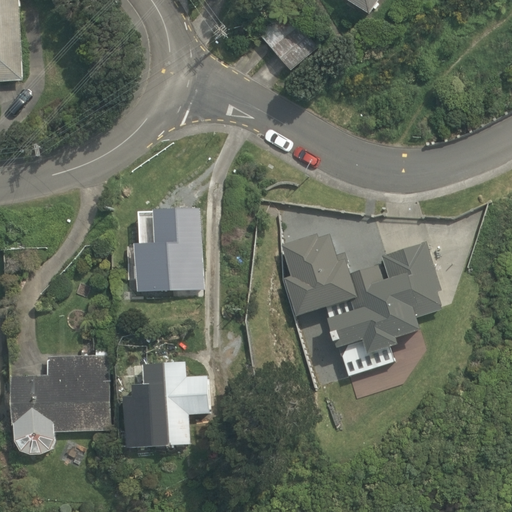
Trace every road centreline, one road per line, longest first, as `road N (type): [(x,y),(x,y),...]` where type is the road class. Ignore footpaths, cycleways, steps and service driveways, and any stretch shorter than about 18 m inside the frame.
road 1 (residential): [(188,85),(386,169),(444,166),(511,138)]
road 2 (residential): [(0,190),(78,168),(138,135),(188,85)]
